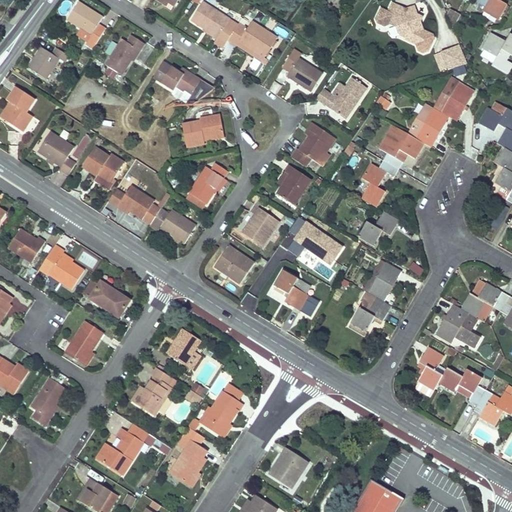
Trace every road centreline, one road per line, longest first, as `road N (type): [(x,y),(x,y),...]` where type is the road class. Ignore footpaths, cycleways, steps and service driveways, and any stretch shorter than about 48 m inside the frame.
road 1 (residential): [(114,0),(232,77),(242,99),(250,179),(176,280)]
road 2 (tertiary): [(0,164),(176,280)]
road 3 (residential): [(367,397),(428,271),(453,242)]
road 4 (residential): [(0,270),(40,296),(43,352),(104,391)]
road 5 (tertiary): [(367,397),(511,481)]
road 6 (tertiary): [(176,280),(299,356)]
road 7 (residential): [(104,391),(26,511)]
road 8 (residential): [(176,280),(104,391)]
